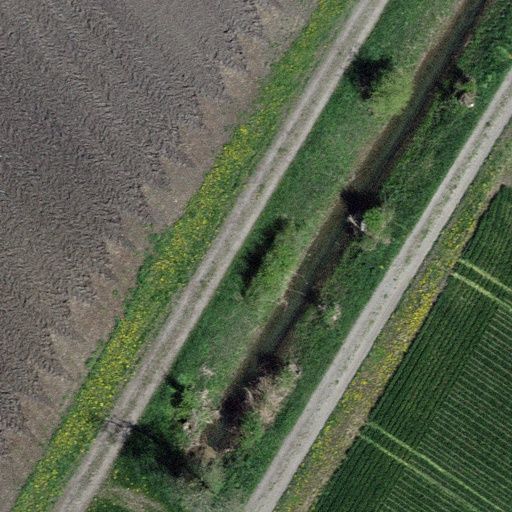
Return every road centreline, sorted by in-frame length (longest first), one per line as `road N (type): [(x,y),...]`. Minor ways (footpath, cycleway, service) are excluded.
road 1 (track): [(86,511),(383,0)]
road 2 (track): [(217,511),(511,17)]
